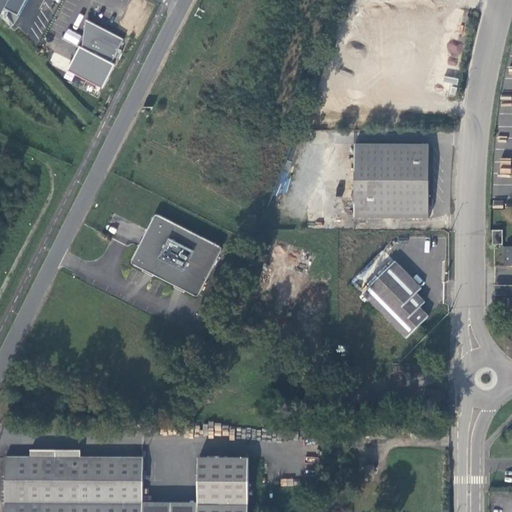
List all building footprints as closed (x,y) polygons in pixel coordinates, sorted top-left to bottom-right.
[(0,0),(0,14),(9,23),(13,26),(25,0),(0,0)] [(92,24),(89,30),(85,29),(83,49),(80,48),(68,72),(103,90),(123,52),(119,50),(124,41),(92,24)] [(62,38),(76,45),(81,36),(68,28),(62,38)] [(331,145),(309,142),(285,194),(284,216),(308,215),(308,195),(331,145)] [(355,218),(430,218),(430,145),(355,144),(355,218)] [(198,297),(198,296),(199,296),(222,250),(222,249),(222,248),(221,247),(158,215),(157,215),(156,215),(155,215),(155,216),(132,261),(132,263),(132,264),(133,265),(196,296),(197,297),(198,297)] [(493,244),(494,245),(503,245),(503,230),(493,231),(493,244)] [(429,317),(420,308),(425,302),(417,293),(422,288),(395,261),(363,293),(407,338),(429,317)] [(499,295),(511,294),(511,285),(499,286),(499,295)] [(450,350),(450,340),(440,340),(440,349),(450,350)] [(31,450),(31,458),(81,458),(81,450),(31,450)] [(81,458),(31,458),(6,458),(5,511),(248,511),(249,459),(198,459),(198,504),(143,503),(143,458),(81,458)] [(366,466),(366,474),(374,474),(374,466),(366,466)]
